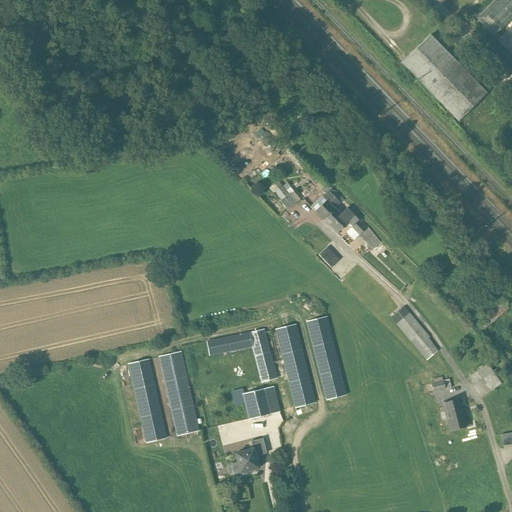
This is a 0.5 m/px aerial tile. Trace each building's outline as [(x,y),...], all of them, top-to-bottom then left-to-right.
[(511,26),(501,37),(498,33),(511,18),(511,0),(491,0),(474,17),(511,55),(511,26)] [(487,93),(430,35),(401,63),(458,122),(487,93)] [(287,196),(282,190),(278,193),(280,195),(278,196),(282,200),(287,196)] [(340,203),(330,193),(326,197),(329,199),(327,201),(334,208),(340,203)] [(290,195),(289,194),(287,196),(282,200),(280,202),(287,210),(296,203),(290,195)] [(327,201),(315,212),(323,220),(329,215),(334,220),(340,214),(334,208),(327,201)] [(355,218),(346,209),(340,214),(347,221),(349,220),(351,222),(355,218)] [(340,214),(334,220),(329,215),(323,220),(336,233),(347,222),(347,221),(340,214)] [(358,221),(355,218),(351,222),(349,220),(347,221),(347,222),(352,226),(351,227),(359,235),(367,227),(360,219),(358,221)] [(367,227),(359,235),(373,249),(380,242),(367,227)] [(339,260),(327,247),(319,255),(331,268),(339,260)] [(508,309),(502,302),(483,319),(489,325),(508,309)] [(429,337),(404,307),(391,317),(427,360),(438,351),(428,338),(429,337)] [(326,317),(307,322),(326,400),(346,395),(326,317)] [(315,403),(295,325),(276,330),(287,376),(295,408),(315,403)] [(287,376),(276,330),(264,333),(276,379),(287,376)] [(263,331),(251,333),(253,346),(262,382),(276,379),(264,333),(263,331)] [(251,333),(207,342),(210,355),(253,346),(251,333)] [(197,431),(180,353),(160,357),(177,436),(197,431)] [(166,438),(148,360),(129,365),(146,443),(166,438)] [(487,364),(476,372),(481,380),(492,372),(487,364)] [(492,372),(481,380),(489,392),(501,384),(492,372)] [(449,379),(431,384),(433,393),(451,388),(449,379)] [(273,387),(264,390),(270,414),(279,412),(273,387)] [(242,390),(232,392),(235,406),(245,404),(243,395),(242,390)] [(243,395),(245,404),(249,419),(270,414),(264,390),(243,395)] [(459,399),(443,403),(450,431),(466,427),(459,399)] [(511,433),(501,435),(503,446),(511,444),(511,433)] [(262,439),(251,441),(253,449),(254,448),(255,456),(266,453),(262,439)] [(253,449),(235,453),(237,463),(232,464),(234,473),(240,472),(241,472),(242,474),(249,472),(248,470),(258,468),(255,456),(254,448),(253,449)]
